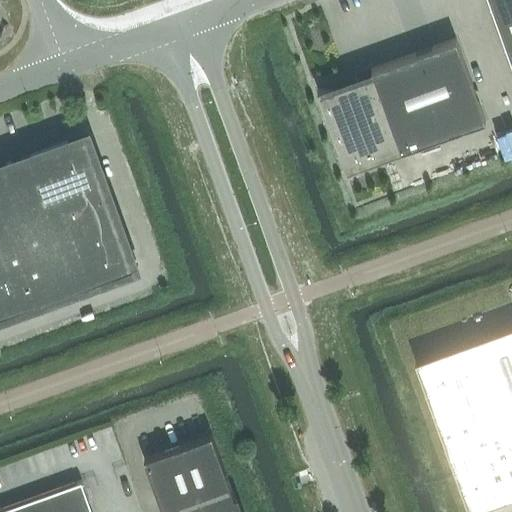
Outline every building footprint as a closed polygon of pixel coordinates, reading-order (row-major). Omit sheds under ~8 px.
[(511,0),(489,0),(511,62),(511,0)] [(346,93),(318,88),(347,169),(486,119),(456,38),(371,69),(371,84),(346,93)] [(87,134),(0,165),(0,314),(135,266),(87,134)] [(511,325),(469,341),(415,360),(456,473),(468,507),(511,491),(511,325)] [(240,511),(212,433),(144,457),(163,511),(240,511)] [(91,511),(81,481),(0,509),(0,511),(91,511)]
